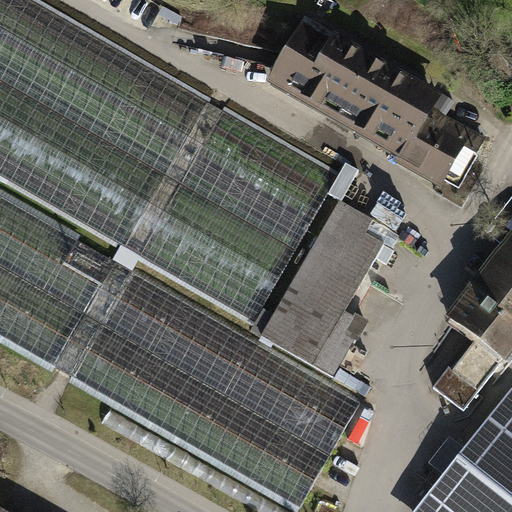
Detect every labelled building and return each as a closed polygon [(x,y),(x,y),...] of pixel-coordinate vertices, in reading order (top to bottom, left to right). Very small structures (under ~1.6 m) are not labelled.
[(31,0),(0,0),(0,180),(254,326),(340,176),(31,0)] [(306,25),(274,82),(404,155),(430,109),(436,98),(306,25)] [(485,139),(430,109),(404,155),(402,159),(456,189),(485,139)] [(361,403),(0,196),(0,337),(300,509),(361,403)] [(375,220),(340,200),(261,337),(334,379),(367,321),(348,310),(386,244),(368,234),(375,220)] [(511,238),(451,318),(478,339),(454,371),(449,368),(433,389),(464,413),(511,350),(511,238)] [(511,511),(511,403),(425,511),(511,511)] [(39,511),(17,500),(10,511),(39,511)]
